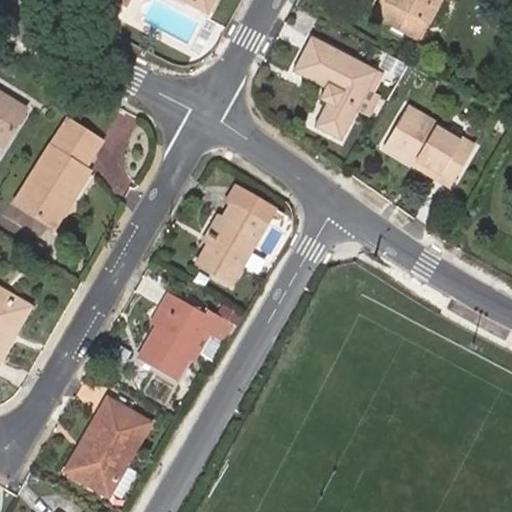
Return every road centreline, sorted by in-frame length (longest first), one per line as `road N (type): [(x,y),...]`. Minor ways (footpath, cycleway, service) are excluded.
road 1 (residential): [(0,437),(44,402),(209,114)]
road 2 (unclassified): [(162,511),(338,201)]
road 3 (residential): [(209,114),(0,10)]
road 4 (residential): [(511,312),(455,284),(338,201)]
road 5 (residential): [(338,201),(209,114)]
road 6 (residential): [(209,114),(274,0)]
